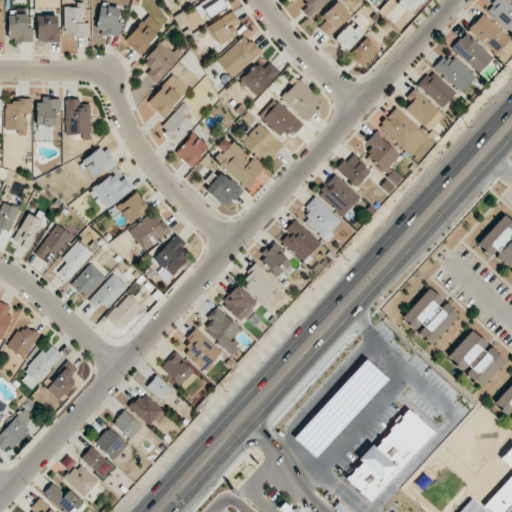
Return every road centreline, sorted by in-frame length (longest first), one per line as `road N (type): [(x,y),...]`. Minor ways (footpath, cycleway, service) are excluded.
road 1 (secondary): [(158,511),(511,125)]
road 2 (residential): [(0,501),(229,248)]
road 3 (residential): [(229,248),(144,157),(108,76),(0,70)]
road 4 (residential): [(356,105),(229,248)]
road 5 (residential): [(0,267),(119,370)]
road 6 (residential): [(356,105),(457,0)]
road 7 (residential): [(262,0),(356,105)]
